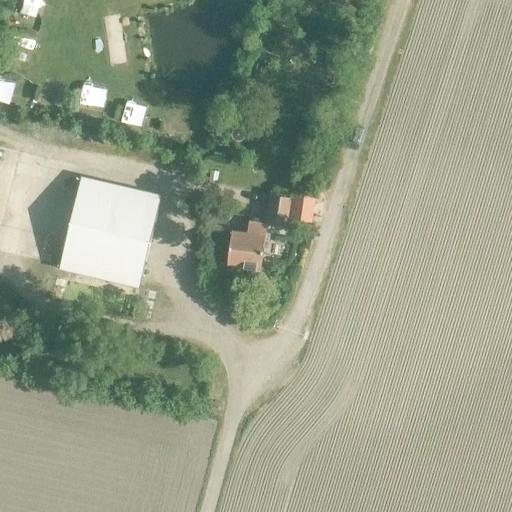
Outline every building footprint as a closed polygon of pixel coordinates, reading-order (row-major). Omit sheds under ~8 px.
[(316,50),(311,63),(328,69),(332,55),(316,50)] [(160,196),(79,177),(57,268),(138,288),(160,196)] [(265,223),(265,225),(284,228),(289,195),(269,193),(264,223),(265,223)] [(291,193),(288,218),(310,221),(314,196),(291,193)] [(230,231),(226,265),(259,269),(265,225),(265,223),(264,223),(248,221),(246,233),(230,231)]
